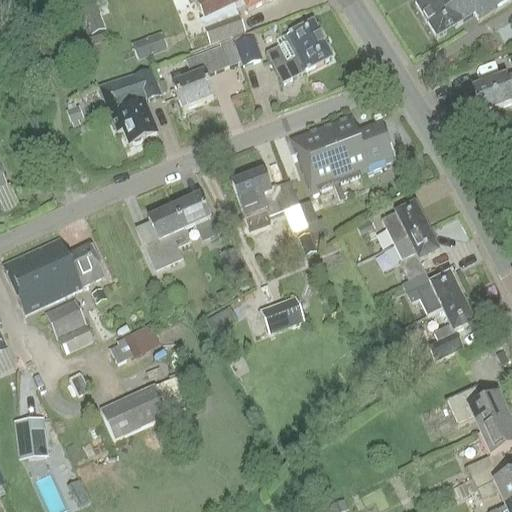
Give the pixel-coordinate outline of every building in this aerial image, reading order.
[(82,0),(78,2),(91,37),(105,32),(98,13),(108,9),(104,0),(82,0)] [(203,0),(196,4),(200,13),(225,0),(203,0)] [(225,0),(200,13),(204,21),(200,23),(210,48),(244,36),(235,12),(245,7),(248,13),(274,0),(225,0)] [(477,23),(511,0),(423,0),(414,6),(436,42),(462,26),(461,25),(473,17),(477,23)] [(283,87),(333,62),(314,26),(284,41),(290,52),(283,55),(280,50),(268,57),(283,87)] [(161,36),(131,48),(137,65),(168,53),(161,36)] [(253,38),(233,45),(242,69),(262,62),(253,38)] [(83,44),(87,60),(103,55),(99,39),(83,44)] [(220,47),(221,50),(188,63),(195,80),(173,88),(183,114),(213,102),(204,80),(239,66),(230,43),(220,47)] [(101,94),(111,119),(118,136),(123,134),(129,149),(158,137),(145,105),(161,99),(151,74),(101,94)] [(511,78),(505,82),(504,81),(473,93),(482,117),(511,105),(511,78)] [(163,84),(158,86),(162,95),(166,93),(163,84)] [(68,113),(66,113),(71,125),(83,120),(78,109),(68,113)] [(385,167),(394,164),(380,128),(357,137),(351,121),(291,144),(311,198),(385,169),(385,167)] [(246,223),(266,216),(268,221),(289,213),(299,209),(290,186),(276,191),(276,190),(269,192),(263,175),(232,187),(240,209),(246,223)] [(174,211),(185,235),(202,227),(209,242),(219,237),(212,221),(210,222),(200,199),(174,211)] [(317,224),(310,205),(299,209),(307,228),(317,224)] [(393,249),(407,242),(427,232),(415,208),(396,217),(381,225),(393,249)] [(170,242),(185,235),(174,211),(148,223),(158,245),(147,250),(157,272),(179,262),(170,242)] [(370,223),(356,230),(361,239),(375,232),(370,223)] [(324,243),(317,224),(309,228),(316,246),(324,243)] [(393,249),(401,265),(400,266),(409,285),(401,288),(402,289),(425,277),(420,266),(439,256),(427,232),(407,242),(393,249)] [(298,240),(305,259),(317,254),(310,236),(298,240)] [(83,290),(105,280),(90,248),(68,258),(60,242),(2,269),(25,318),(83,292),(83,290)] [(234,250),(219,256),(229,278),(244,272),(234,250)] [(425,277),(402,289),(411,308),(419,304),(427,320),(442,313),(462,303),(450,278),(431,288),(425,277)] [(91,296),(96,307),(106,302),(101,291),(91,296)] [(261,315),(270,338),(304,325),(295,302),(261,315)] [(67,357),(94,344),(74,303),(46,317),(58,342),(59,341),(67,357)] [(462,303),(442,313),(450,329),(434,337),(439,347),(427,353),(434,367),(463,352),(456,337),(474,327),(462,303)] [(117,367),(158,345),(149,328),(134,336),(117,345),(118,347),(109,352),(117,367)] [(77,399),(89,394),(79,375),(68,381),(77,399)] [(155,389),(169,418),(190,409),(176,379),(155,389)] [(169,419),(154,388),(100,413),(115,444),(169,419)] [(474,422),(480,436),(507,423),(497,401),(496,399),(484,405),(477,389),(445,404),(457,430),(474,422)] [(511,434),(507,423),(480,436),(490,458),(490,459),(490,460),(467,470),(473,482),(506,467),(500,456),(511,450),(511,434)] [(15,441),(19,463),(49,460),(46,437),(15,441)] [(511,477),(511,478),(506,467),(473,482),(482,503),(499,496),(505,509),(511,506),(511,477)] [(331,509),(332,511),(347,511),(349,511),(344,502),(331,509)]
